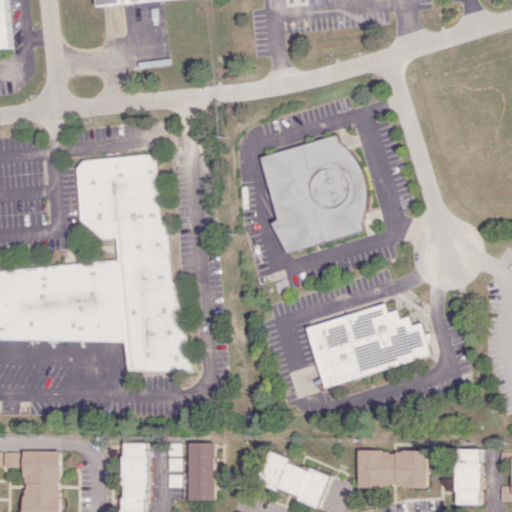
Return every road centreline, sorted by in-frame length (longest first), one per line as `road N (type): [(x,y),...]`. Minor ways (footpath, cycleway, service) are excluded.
road 1 (residential): [(0,115),(281,87),(511,17)]
road 2 (residential): [(390,56),(450,262)]
